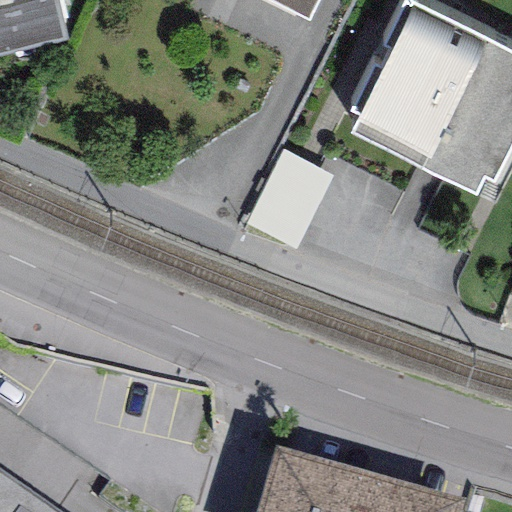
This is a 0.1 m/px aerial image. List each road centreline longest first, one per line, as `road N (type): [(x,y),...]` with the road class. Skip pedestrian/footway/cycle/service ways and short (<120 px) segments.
road 1 (residential): [(0,139),(57,168),(511,336)]
road 2 (secondary): [(0,250),(276,368)]
road 3 (secondary): [(276,368),(511,449)]
road 4 (residential): [(276,368),(228,511)]
